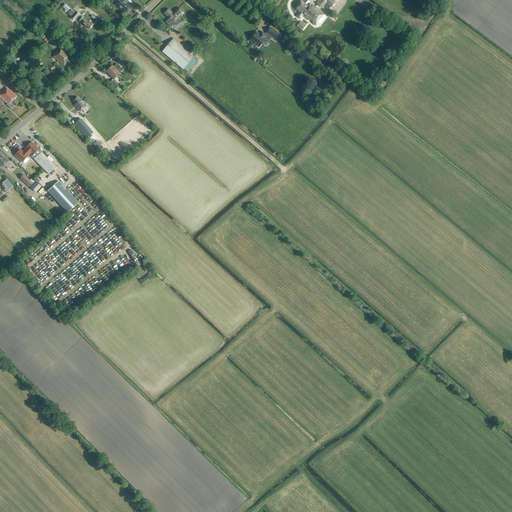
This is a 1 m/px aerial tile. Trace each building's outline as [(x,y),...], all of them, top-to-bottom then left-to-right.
[(119,0),(115,5),(122,11),(123,11),(127,14),(132,8),(128,4),(123,0),(119,0)] [(318,0),(316,3),(322,8),(323,6),(328,10),(336,0),(318,0)] [(296,16),(300,19),(303,16),(309,21),(310,20),(313,22),(312,23),(315,26),(324,15),(310,3),(307,7),(302,2),(296,9),(300,12),(296,16)] [(183,13),(179,8),(174,13),(173,14),(168,9),(164,14),(167,16),(166,17),(168,19),(165,22),(170,27),(179,18),(178,18),(183,13)] [(71,10),(68,14),(72,16),(71,17),(75,21),(77,19),(80,21),(89,29),(94,23),(91,20),(89,22),(83,17),(82,18),(79,16),(80,15),(76,11),(75,13),(71,10)] [(302,30),(306,25),(301,21),(297,27),(302,30)] [(274,39),(278,34),(271,28),(267,33),(274,39)] [(266,36),(261,32),(259,36),(256,33),(250,41),(258,48),(265,39),(264,38),(266,36)] [(52,37),(49,35),(44,41),(47,43),(49,42),(54,46),(57,42),(52,37)] [(197,61),(193,58),(195,56),(173,39),(162,52),(188,73),(197,61)] [(68,65),(71,62),(67,58),(70,55),(61,48),(53,57),(64,66),(66,64),(68,65)] [(115,78),(120,73),(117,71),(112,66),(106,72),(111,77),(112,75),(115,78)] [(19,72),(16,75),(20,80),(24,83),(27,80),(23,77),(19,72)] [(116,89),(119,86),(113,79),(110,82),(116,89)] [(15,106),(18,103),(14,100),(17,97),(6,87),(0,93),(0,97),(7,104),(6,105),(11,109),(14,105),(15,106)] [(87,106),(81,100),(80,101),(78,98),(73,101),(76,104),(74,105),(80,112),(87,106)] [(81,120),(74,125),(86,139),(92,133),(81,120)] [(20,150),(15,156),(22,163),(31,153),(33,155),(39,149),(32,142),(28,147),(26,148),(23,152),(20,150)] [(33,155),(32,157),(49,174),(56,167),(52,162),(47,158),(39,149),(33,155)] [(4,158),(0,153),(0,162),(1,162),(5,166),(9,161),(5,157),(4,158)] [(30,188),(34,183),(24,175),(20,179),(30,188)] [(34,184),(30,188),(33,191),(36,193),(41,187),(35,182),(34,184)] [(68,214),(79,203),(58,182),(47,192),(68,214)]
